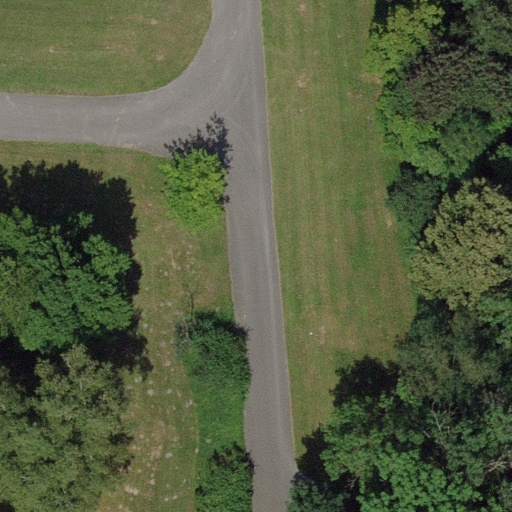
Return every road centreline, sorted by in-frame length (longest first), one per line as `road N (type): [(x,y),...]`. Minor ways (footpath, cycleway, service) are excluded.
road 1 (track): [(278,511),(240,121)]
road 2 (track): [(0,112),(240,121),(239,0)]
